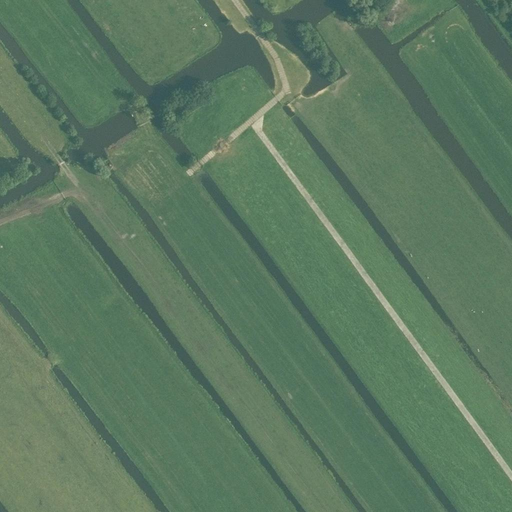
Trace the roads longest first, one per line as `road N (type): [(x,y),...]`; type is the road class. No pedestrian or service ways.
road 1 (track): [(258,113),(257,124),(335,236),(511,476)]
road 2 (track): [(236,0),(274,53),(287,88),(187,175)]
